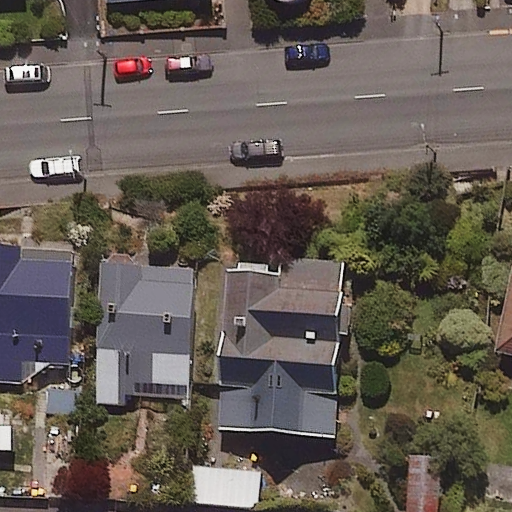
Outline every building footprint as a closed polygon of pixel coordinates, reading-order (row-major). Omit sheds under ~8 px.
[(67,12),(66,0),(36,0),(37,13),(67,12)] [(111,0),(112,11),(216,8),(215,0),(111,0)] [(279,0),(286,13),(306,17),(321,5),(321,0),(279,0)] [(76,247),(0,242),(0,380),(26,382),(27,366),(68,369),(76,247)] [(196,260),(101,255),(94,401),(123,403),(124,395),(189,398),(196,260)] [(511,256),(486,347),(511,354),(511,256)] [(337,262),(221,257),(214,429),(329,434),(337,262)] [(8,420),(0,420),(0,446),(9,446),(8,420)] [(259,469),(195,468),(195,505),(258,505),(259,469)]
